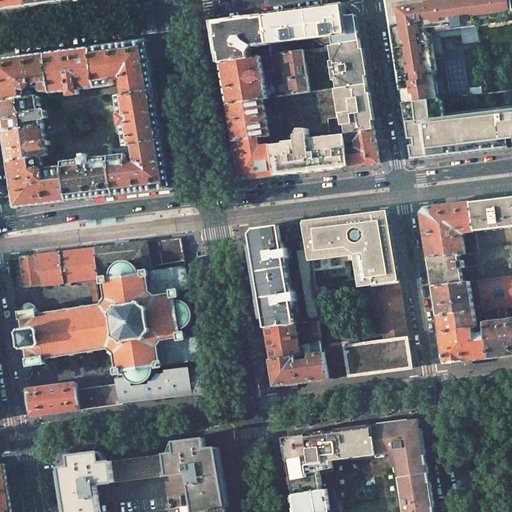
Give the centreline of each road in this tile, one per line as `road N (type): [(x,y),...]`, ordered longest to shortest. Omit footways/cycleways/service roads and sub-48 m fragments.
road 1 (residential): [(24,443),(248,414)]
road 2 (secondary): [(248,414),(211,199)]
road 3 (residential): [(397,178),(433,391)]
road 4 (secondary): [(211,199),(0,224)]
road 5 (secondary): [(211,199),(179,12)]
road 6 (secondary): [(397,178),(211,199)]
road 7 (residential): [(248,414),(433,391)]
road 8 (residential): [(0,33),(179,12)]
road 9 (residential): [(370,0),(397,178)]
road 10 (residential): [(0,301),(24,443)]
road 11 (residential): [(433,391),(454,511)]
